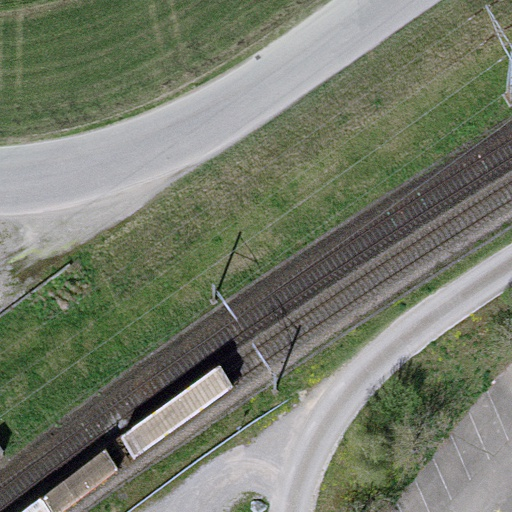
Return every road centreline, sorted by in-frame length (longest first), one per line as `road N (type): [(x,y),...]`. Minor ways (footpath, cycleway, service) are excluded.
road 1 (unclassified): [(0,189),(68,180),(178,146),(401,0)]
road 2 (residential): [(511,273),(413,338),(356,391),(318,450),(296,511)]
